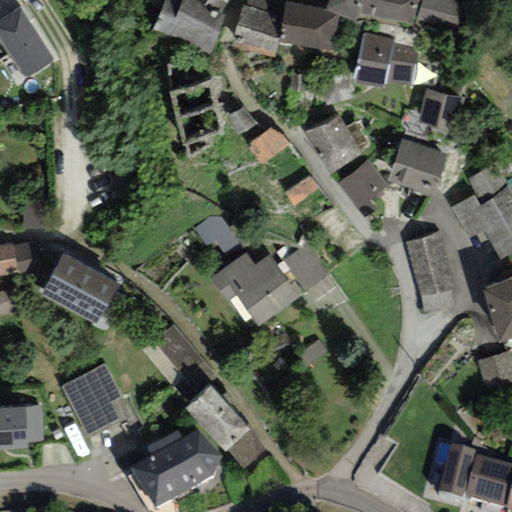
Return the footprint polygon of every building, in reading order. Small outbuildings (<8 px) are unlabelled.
[(204,0),(162,0),(152,24),(183,37),(180,44),(206,56),(227,10),(221,7),(204,0)] [(325,4),(295,0),(285,0),(280,38),(331,45),(338,10),(325,4)] [(327,0),(325,4),(338,10),(356,17),(359,9),(361,0),(327,0)] [(417,0),(361,0),(359,9),(413,20),(417,0)] [(461,0),(421,0),(417,18),(455,27),(461,0)] [(281,14),(242,2),(231,41),(275,54),(281,14)] [(52,55),(19,5),(0,17),(0,35),(24,73),(52,55)] [(394,39),(363,32),(353,78),(383,82),(385,80),(413,82),(418,48),(393,42),(394,39)] [(212,75),(170,84),(183,139),(225,129),(212,75)] [(460,95),(424,87),(418,119),(453,127),(460,95)] [(304,128),(328,172),(363,149),(339,113),(304,128)] [(276,126),(249,146),(264,167),(291,146),(276,126)] [(402,135),(388,176),(432,191),(446,151),(402,135)] [(387,183),(368,158),(337,182),(363,216),(372,209),(369,205),(374,202),(369,196),(387,183)] [(511,249),(511,191),(494,161),(467,176),(476,191),(452,205),(469,235),(482,227),(500,256),(511,249)] [(294,206),(322,192),(315,179),(288,192),(294,206)] [(51,194),(24,194),(24,227),(52,226),(51,194)] [(220,217),(210,216),(188,233),(211,263),(238,241),(220,217)] [(441,229),(405,242),(418,294),(421,294),(448,289),(452,288),(441,229)] [(0,271),(13,269),(14,273),(42,267),(36,240),(14,244),(13,240),(0,242),(0,271)] [(328,272),(307,241),(284,257),(305,288),(328,272)] [(117,280),(62,250),(40,290),(96,320),(117,280)] [(299,293),(270,252),(255,262),(246,251),(212,275),(228,298),(237,292),(259,322),(299,293)] [(511,275),(483,285),(499,337),(511,332),(511,275)] [(450,306),(448,289),(421,294),(423,309),(450,306)] [(172,322),(142,348),(173,385),(204,360),(172,322)] [(511,366),(508,352),(477,361),(489,401),(511,394),(511,366)] [(105,362),(61,384),(88,436),(126,417),(117,400),(123,397),(105,362)] [(211,380),(185,402),(224,447),(250,425),(211,380)] [(25,402),(0,403),(0,445),(28,443),(27,440),(25,405),(25,402)] [(41,405),(25,405),(27,440),(43,439),(41,405)] [(262,440),(250,425),(224,447),(243,466),(255,457),(262,440)] [(151,462),(130,475),(153,511),(162,511),(213,480),(220,462),(201,432),(182,443),(177,435),(146,454),(151,462)] [(475,456),(451,450),(439,496),(462,503),(475,456)] [(511,480),(511,469),(476,460),(465,501),(504,511),(511,480)]
